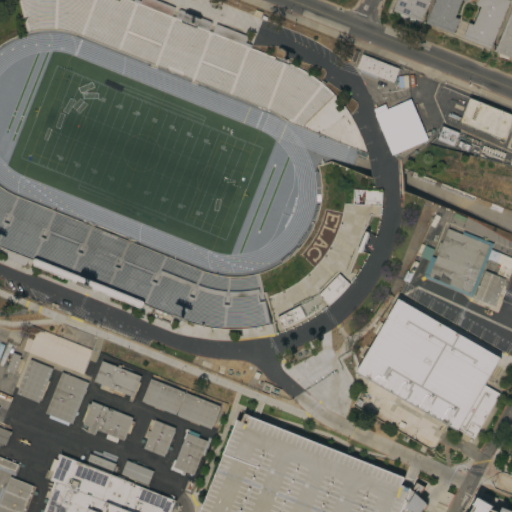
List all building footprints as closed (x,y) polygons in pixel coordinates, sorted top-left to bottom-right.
[(19,0),(28,32),(39,30),(50,28),(58,29),(65,30),(75,32),(86,36),(272,110),(280,114),(286,118),(290,122),(364,154),(360,142),(356,131),(346,113),(336,100),(321,85),(305,74),(289,65),(269,57),(127,0),(19,0)] [(135,1),(135,0),(140,0),(142,1),(142,0),(158,0),(176,7),(172,16),(135,1)] [(416,19),(415,21),(410,19),(411,17),(409,16),(408,18),(401,15),(401,13),(394,10),(398,0),(430,0),(422,21),(416,19)] [(435,0),(467,0),(467,1),(465,0),(462,0),(456,17),(460,18),(455,33),(427,22),(435,0)] [(464,37),(470,22),(474,24),(481,6),(477,5),(478,0),(511,0),(491,48),(464,37)] [(176,17),(179,10),(180,9),(182,9),(211,21),(212,22),(212,23),(212,24),(209,31),(176,17)] [(511,56),(510,56),(509,59),(499,55),(501,53),(496,51),(511,9),(511,56)] [(213,32),(216,24),(217,24),(218,24),(246,35),(247,36),(248,37),(248,38),(246,42),(252,44),(251,47),(213,32)] [(362,54),(403,69),(401,75),(397,73),(394,82),(357,68),(362,54)] [(468,98),(511,114),(511,117),(503,140),(459,123),(468,98)] [(375,114),(376,114),(374,109),(385,104),(387,109),(411,99),(428,139),(392,154),(375,114)] [(264,131),(265,130),(258,128),(261,120),(267,122),(270,115),(228,100),(226,105),(228,105),(224,116),(264,131)] [(412,171),(435,180),(433,185),(410,176),(412,171)] [(0,249),(180,322),(200,328),(219,330),(236,330),(252,329),(266,326),(272,324),(259,274),(248,276),(237,277),(227,277),(216,275),(205,272),(7,192),(0,187),(0,249)] [(483,259),(485,260),(484,263),(482,262),(477,275),(479,276),(478,279),(476,278),(470,293),(456,287),(455,289),(448,286),(449,284),(428,276),(434,261),(432,260),(433,258),(435,258),(438,251),(436,251),(440,242),(441,242),(447,228),(464,235),(465,232),(473,236),(472,238),(489,245),(483,259)] [(511,257),(511,269),(510,268),(506,277),(495,272),(499,263),(496,262),(500,253),(511,257)] [(485,270),(505,278),(494,306),(474,298),(485,270)] [(474,438),(459,430),(458,431),(356,372),(364,358),(360,356),(366,346),(370,348),(386,320),(381,318),(388,306),(393,309),(398,298),(501,357),(485,385),(500,393),(474,438)] [(21,350),(30,326),(90,350),(81,374),(21,350)] [(18,355),(17,358),(19,359),(14,370),(12,369),(10,373),(4,371),(11,352),(18,355)] [(28,359),(51,368),(37,402),(14,393),(28,359)] [(133,397),(111,388),(111,390),(108,389),(109,387),(103,385),(102,387),(100,386),(101,384),(94,381),(102,360),(117,366),(118,364),(121,365),(120,368),(141,376),(133,397)] [(68,422),(67,425),(47,417),(48,414),(44,413),(44,414),(39,412),(45,398),(49,399),(60,372),(87,383),(70,423),(68,422)] [(175,414),(141,401),(150,378),(185,392),(175,414)] [(0,389),(14,396),(13,398),(14,399),(13,400),(12,400),(11,403),(0,397),(0,389)] [(185,392),(220,405),(211,428),(176,415),(185,392)] [(89,407),(87,406),(88,403),(91,404),(92,401),(133,417),(131,420),(134,421),(133,424),(130,423),(124,440),(96,429),(94,435),(87,432),(89,427),(83,424),(89,407)] [(0,407),(15,413),(13,417),(0,412),(0,407)] [(236,408),(193,511),(403,511),(416,482),(236,408)] [(0,421),(0,413),(12,418),(10,425),(0,421)] [(148,437),(146,436),(148,430),(150,431),(155,419),(175,428),(164,456),(143,448),(148,437)] [(19,421),(47,432),(36,459),(8,449),(19,421)] [(4,445),(0,443),(0,427),(10,431),(4,445)] [(173,466),(186,432),(207,441),(194,475),(173,466)] [(111,471),(85,460),(90,448),(116,459),(111,471)] [(170,511),(43,511),(52,491),(50,491),(54,481),(50,480),(54,471),(49,470),(54,458),(58,460),(61,454),(117,476),(118,475),(124,477),(124,479),(133,483),(175,500),(170,511)] [(0,456),(16,463),(13,470),(0,464),(0,456)] [(125,460),(151,471),(145,485),(119,474),(125,460)] [(9,477),(32,486),(29,494),(30,494),(29,496),(28,495),(26,499),(3,490),(9,477)] [(0,498),(3,491),(26,500),(23,508),(24,508),(23,510),(22,510),(21,511),(16,511),(0,504),(0,498)] [(465,511),(511,511),(511,506),(477,492),(465,511)] [(405,507),(411,511),(419,511),(426,502),(414,493),(405,507)]
